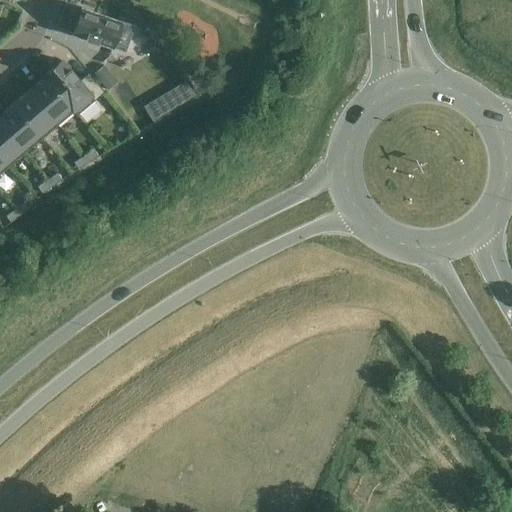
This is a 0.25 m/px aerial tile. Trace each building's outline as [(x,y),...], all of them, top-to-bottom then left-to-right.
[(113,47),(121,22),(81,8),(80,12),(75,10),(69,27),(74,29),(72,33),(86,38),(85,39),(96,43),(97,42),(113,47)] [(104,92),(88,73),(79,81),(75,78),(77,77),(70,68),(68,69),(61,61),(44,75),(77,115),(104,92)] [(92,75),(101,85),(112,76),(103,66),(92,75)] [(77,115),(44,75),(43,76),(44,78),(29,91),(58,125),(74,112),(77,116),(77,115)] [(58,125),(29,91),(12,105),(41,139),(58,125)] [(41,139),(12,105),(0,115),(0,123),(25,153),(41,139)] [(25,153),(0,123),(0,157),(8,167),(25,153)] [(88,163),(98,157),(94,150),(84,156),(88,163)] [(78,169),(88,163),(84,156),(74,162),(78,169)] [(0,174),(8,167),(0,157),(0,174)] [(52,187),(62,180),(57,173),(47,180),(52,187)] [(42,193),(52,187),(47,180),(37,187),(42,193)] [(20,216),(30,209),(25,202),(15,209),(20,216)] [(20,216),(15,209),(6,216),(10,223),(20,216)]
